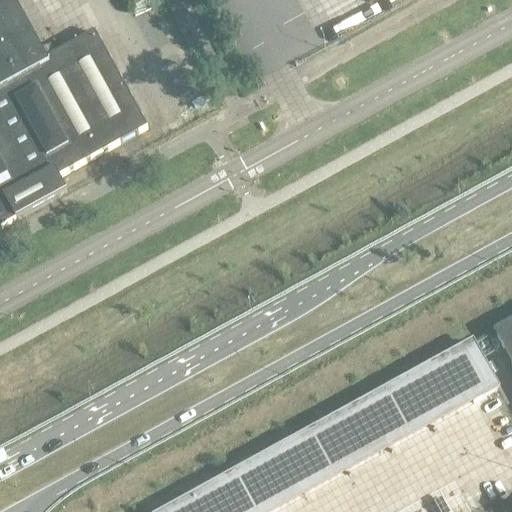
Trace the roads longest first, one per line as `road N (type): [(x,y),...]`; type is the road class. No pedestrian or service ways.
road 1 (secondary): [(511,184),(0,466)]
road 2 (secondary): [(4,511),(511,237)]
road 3 (unclassified): [(103,0),(172,133)]
